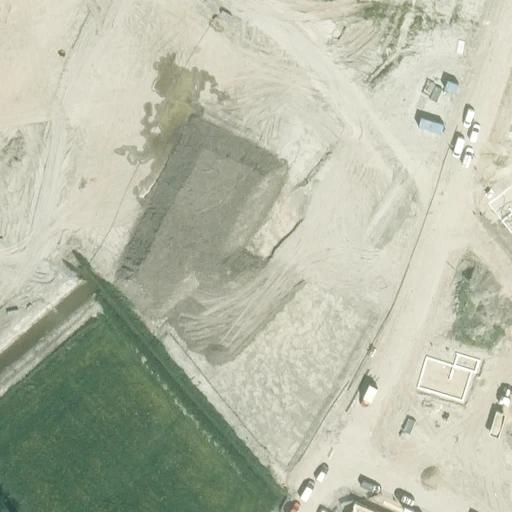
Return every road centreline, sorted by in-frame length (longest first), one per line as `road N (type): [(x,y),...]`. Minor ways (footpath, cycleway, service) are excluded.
road 1 (residential): [(108,0),(52,152),(28,270),(0,263)]
road 2 (residential): [(243,0),(309,53),(361,117),(453,204)]
road 3 (residential): [(343,452),(388,366),(453,204)]
road 4 (residential): [(453,204),(511,30)]
road 5 (residential): [(464,511),(343,452)]
